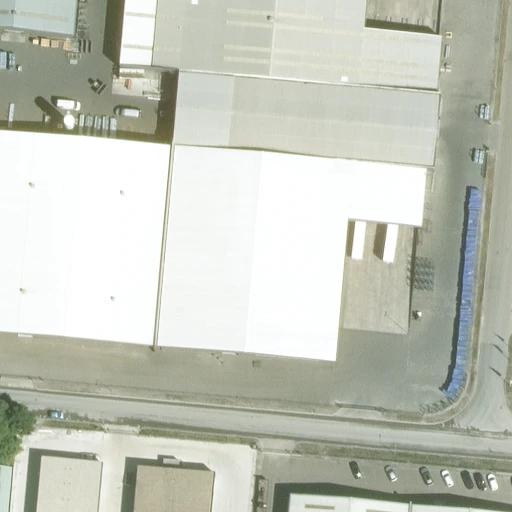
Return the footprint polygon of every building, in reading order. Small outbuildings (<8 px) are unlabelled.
[(0,0),(0,33),(73,40),(76,0),(0,0)] [(0,336),(149,349),(335,366),(338,329),(347,225),(418,231),(421,231),(426,173),(434,173),(440,98),(436,97),(441,40),(439,40),(364,33),(366,0),(120,0),(114,70),(174,75),(167,150),(0,135),(0,336)] [(36,467),(34,484),(65,487),(66,470),(36,467)] [(0,511),(7,511),(11,470),(0,468),(0,511)] [(66,470),(65,487),(95,490),(96,472),(66,470)] [(172,500),(174,479),(135,475),(133,497),(172,500)] [(210,504),(212,482),(174,479),(172,500),(210,504)] [(34,484),(33,500),(63,503),(65,487),(34,484)] [(65,487),(63,503),(94,505),(95,490),(65,487)] [(170,511),(172,500),(133,497),(132,511),(170,511)] [(410,509),(291,498),(289,511),(452,511),(411,509),(411,506),(410,506),(410,509)] [(33,500),(31,511),(62,511),(63,503),(33,500)] [(209,511),(210,504),(172,500),(170,511),(209,511)] [(63,503),(62,511),(93,511),(94,505),(63,503)]
